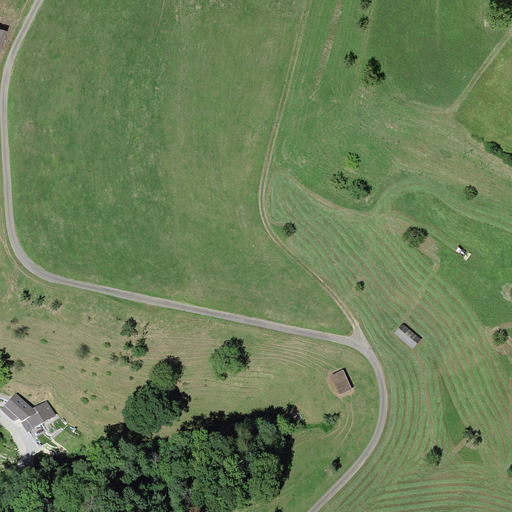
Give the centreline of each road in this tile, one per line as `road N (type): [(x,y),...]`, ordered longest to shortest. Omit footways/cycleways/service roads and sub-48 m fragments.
road 1 (track): [(36,0),(5,72),(1,104),(9,227),(35,275),(359,346)]
road 2 (track): [(263,171),(266,229),(336,300),(359,346)]
road 3 (track): [(359,346),(380,382),(374,442),(312,511)]
road 4 (track): [(263,171),(309,0)]
